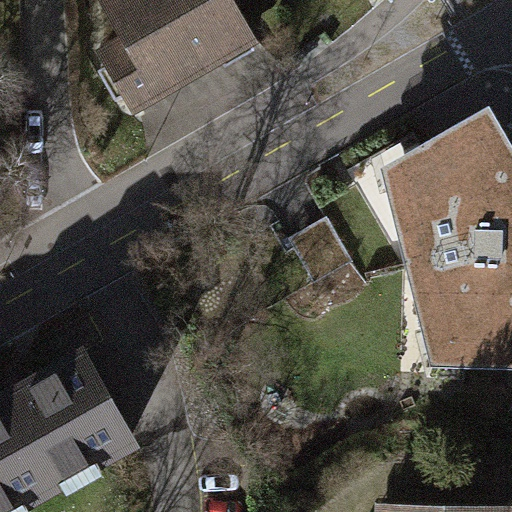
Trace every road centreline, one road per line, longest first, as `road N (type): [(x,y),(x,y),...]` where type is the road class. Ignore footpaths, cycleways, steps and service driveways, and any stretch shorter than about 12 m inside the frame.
road 1 (residential): [(89,256),(420,70),(511,28)]
road 2 (residential): [(45,0),(61,201),(89,256)]
